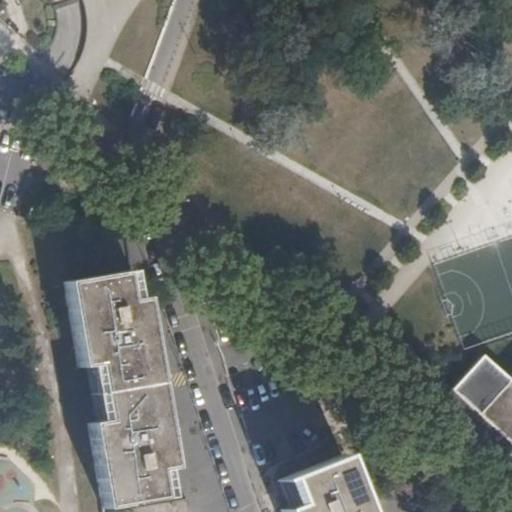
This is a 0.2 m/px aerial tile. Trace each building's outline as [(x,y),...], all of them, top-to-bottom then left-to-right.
[(67,253),(114,252),(113,230),(67,231),(67,253)] [(127,301),(122,274),(62,283),(77,369),(92,366),(102,421),(86,425),(101,508),(161,500),(156,472),(172,469),(143,299),(127,301)] [(511,374),(505,382),(478,359),(433,409),(497,466),(511,449),(511,374)] [(283,481),(294,506),(279,511),(278,511),(364,511),(343,458),(283,481)] [(187,511),(185,501),(117,511),(187,511)]
